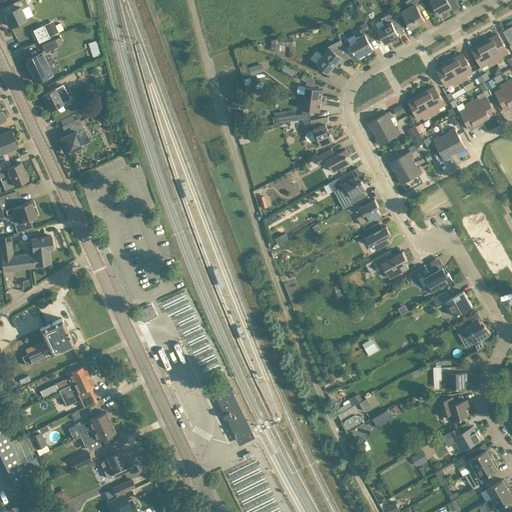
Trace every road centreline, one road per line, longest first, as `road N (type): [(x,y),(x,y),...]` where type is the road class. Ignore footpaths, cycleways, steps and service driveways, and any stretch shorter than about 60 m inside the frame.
road 1 (track): [(191,0),(272,271),(376,511)]
road 2 (residential): [(395,202),(349,113),(349,94),(371,71),(499,0)]
road 3 (tertiary): [(214,511),(92,253)]
road 4 (tertiary): [(92,253),(0,57)]
road 5 (residential): [(510,336),(456,241),(447,234),(417,237),(395,202)]
road 6 (residential): [(395,202),(477,156),(478,140),(511,122)]
road 7 (residential): [(511,454),(482,401),(510,336)]
